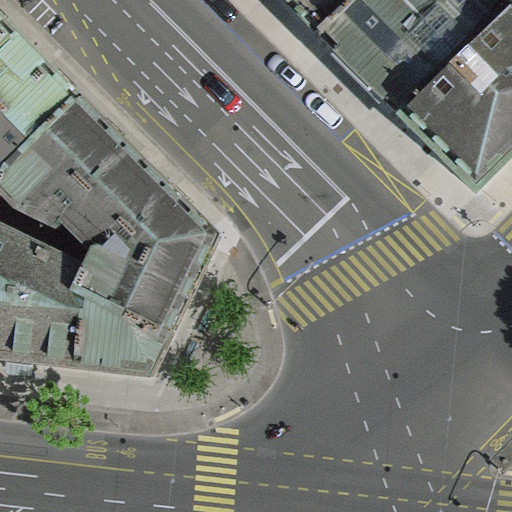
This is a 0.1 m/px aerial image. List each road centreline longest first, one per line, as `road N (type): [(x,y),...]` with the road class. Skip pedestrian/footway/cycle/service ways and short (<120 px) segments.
road 1 (tertiary): [(122,0),(334,212),(483,346)]
road 2 (tertiary): [(483,346),(425,411),(401,464),(402,511)]
road 3 (secondary): [(162,498),(0,482)]
